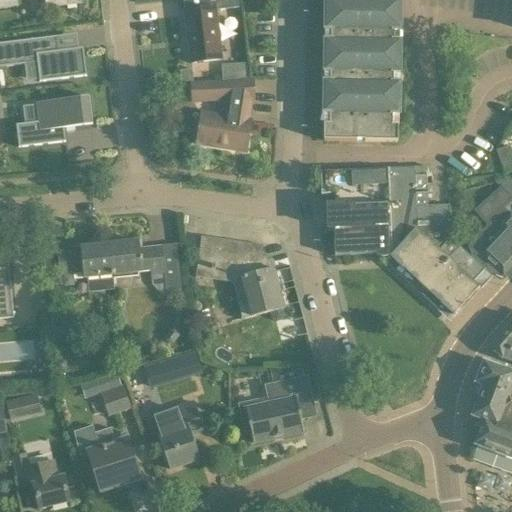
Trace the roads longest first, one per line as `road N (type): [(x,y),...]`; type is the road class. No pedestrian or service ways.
road 1 (residential): [(293,214),(357,445)]
road 2 (residential): [(293,214),(294,0)]
road 3 (residential): [(140,195),(117,0)]
road 4 (residential): [(212,511),(357,445)]
road 5 (tertiary): [(440,426),(452,368),(511,293)]
road 6 (residential): [(140,195),(293,214)]
road 7 (residential): [(0,209),(140,195)]
